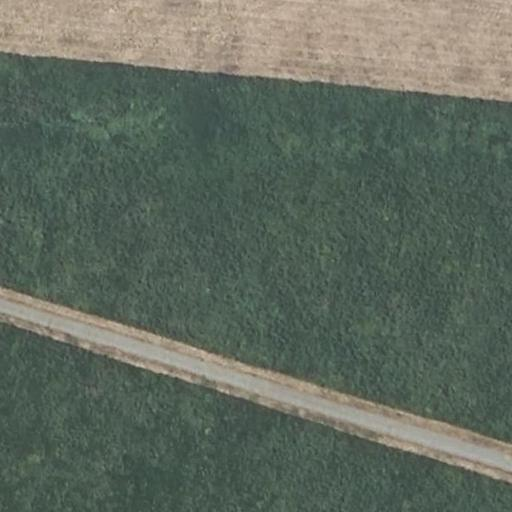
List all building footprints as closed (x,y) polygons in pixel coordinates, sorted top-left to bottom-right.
[(451,49),(481,51),(484,19),(454,17),(451,49)] [(407,76),(432,76),(432,56),(407,56),(407,76)] [(450,99),(471,100),(472,74),(451,73),(450,99)] [(357,152),(386,155),(389,124),(361,121),(357,152)] [(374,252),(377,220),(348,217),(344,249),(374,252)] [(0,246),(23,249),(25,223),(0,220),(0,246)] [(415,262),(445,269),(452,239),(422,232),(415,262)] [(83,272),(86,242),(55,238),(52,269),(83,272)] [(511,270),(511,239),(506,238),(499,267),(511,270)] [(241,293),(270,300),(277,270),(248,263),(241,293)] [(157,267),(152,297),(180,302),(186,272),(157,267)] [(329,340),(360,344),(365,311),(334,306),(329,340)] [(396,350),(428,353),(431,322),(400,318),(396,350)] [(496,380),(503,349),(473,342),(466,373),(496,380)] [(17,365),(12,395),(43,400),(49,371),(17,365)] [(75,383),(70,413),(100,418),(105,388),(75,383)] [(161,458),(170,426),(140,418),(131,450),(161,458)] [(218,437),(215,470),(245,473),(248,440),(218,437)] [(84,492),(87,459),(59,456),(55,489),(84,492)] [(279,463),(277,487),(304,490),(307,466),(279,463)] [(375,511),(380,488),(352,482),(345,511),(375,511)] [(424,511),(456,511),(458,507),(427,499),(424,511)]
